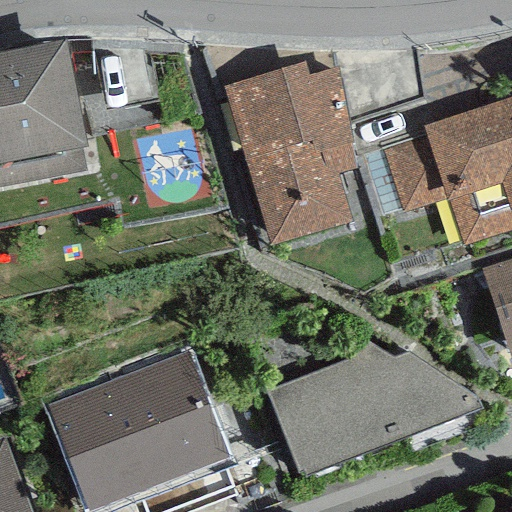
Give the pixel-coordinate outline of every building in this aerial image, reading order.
[(82,167),(87,166),(66,50),(0,61),(0,196),(85,181),(82,167)] [(302,70),(223,92),(271,258),(353,235),(340,189),(360,184),(354,161),(358,160),(334,76),(306,84),(302,70)] [(511,103),(422,132),(424,139),(385,152),(405,214),(450,199),(466,248),(511,233),(511,103)] [(511,378),(511,263),(479,274),(511,379),(511,378)] [(346,352),(351,363),(267,399),(300,492),(480,421),(478,409),(408,357),(394,363),(362,343),(346,352)] [(186,362),(47,414),(84,511),(112,511),(226,469),(186,362)] [(25,511),(1,447),(0,447),(0,511),(25,511)]
